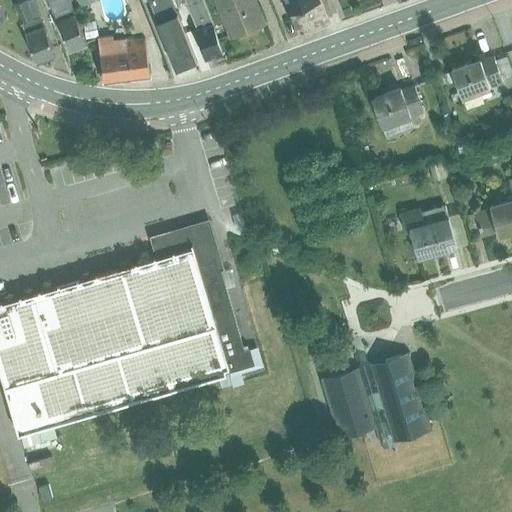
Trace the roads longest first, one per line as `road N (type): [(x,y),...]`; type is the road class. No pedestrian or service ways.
road 1 (tertiary): [(0,66),(87,101),(176,103),(466,0)]
road 2 (residential): [(353,325),(511,280)]
